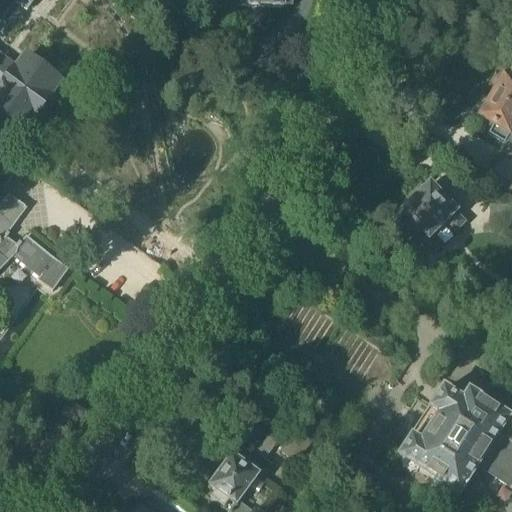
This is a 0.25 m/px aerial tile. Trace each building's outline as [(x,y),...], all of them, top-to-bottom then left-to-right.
[(37,0),(0,0),(0,114),(27,135),(65,84),(27,56),(17,70),(0,56),(0,25),(16,4),(29,13),(37,0)] [(236,0),(237,7),(247,8),(281,9),(281,7),(290,8),(290,0),(236,0)] [(490,98),(511,110),(511,85),(501,79),(490,98)] [(508,137),(511,130),(511,110),(490,98),(478,119),(492,128),(487,136),(502,144),(506,136),(508,137)] [(0,193),(19,167),(0,153),(0,193)] [(511,202),(511,185),(494,174),(486,186),(511,202)] [(403,216),(391,227),(425,263),(438,250),(428,240),(444,224),(454,234),(463,225),(443,204),(447,201),(438,192),(434,195),(428,189),(402,215),(403,216)] [(0,271),(12,260),(13,260),(37,281),(38,281),(37,283),(52,294),(53,292),(67,271),(58,265),(51,259),(44,254),(36,249),(27,242),(24,240),(17,248),(5,240),(7,237),(11,232),(23,214),(26,210),(7,196),(6,198),(1,205),(0,206),(0,271)] [(511,209),(489,203),(488,206),(492,207),(489,217),(488,216),(488,218),(491,219),(489,228),(487,228),(487,229),(509,235),(511,228),(511,209)] [(402,474),(409,478),(416,477),(417,475),(458,501),(477,470),(511,492),(511,412),(507,421),(467,396),(461,405),(442,393),(429,412),(428,411),(408,443),(409,444),(397,462),(401,465),(400,467),(402,474)] [(294,433),(293,433),(286,443),(287,443),(279,454),(295,466),(311,445),(294,433)] [(231,459),(208,490),(215,494),(209,502),(223,511),(247,511),(237,504),(247,491),(256,497),(263,487),(254,481),(257,478),(231,459)]
